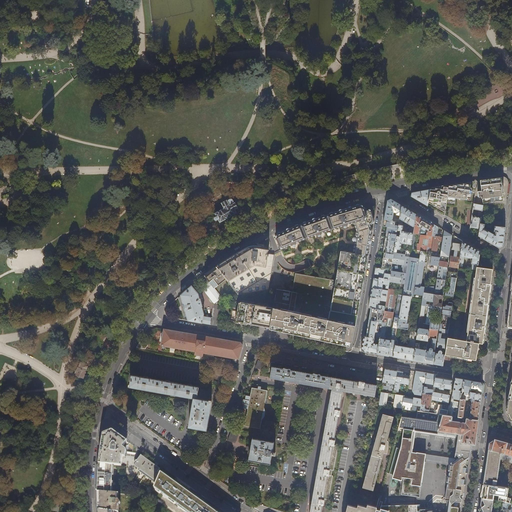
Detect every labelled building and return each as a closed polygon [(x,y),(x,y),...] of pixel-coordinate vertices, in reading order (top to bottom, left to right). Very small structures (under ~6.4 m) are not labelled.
[(476,110),(504,99),(498,83),(486,88),(489,94),(472,100),(476,110)] [(504,199),(506,185),(501,178),(493,179),(477,181),(475,194),(473,204),(482,206),(483,206),(483,203),(489,202),(504,204),(504,199)] [(471,194),(472,194),(475,194),(477,181),(463,183),(462,185),(460,184),(458,184),(457,186),(453,185),(452,186),(449,186),(448,186),(448,187),(446,201),(454,202),(455,198),(466,200),(466,198),(470,198),(471,194)] [(446,201),(448,187),(446,187),(444,186),(435,188),(435,190),(432,189),(430,189),(427,205),(444,214),(446,201)] [(427,205),(430,189),(422,190),(411,192),(411,196),(427,206),(427,205)] [(200,208),(203,209),(211,195),(208,193),(200,208)] [(400,215),(402,205),(398,203),(391,199),(387,200),(384,219),(394,221),(394,218),(392,218),(394,212),(396,213),(396,214),(400,215)] [(237,209),(233,200),(232,200),(231,200),(227,201),(222,204),(225,209),(215,214),(217,217),(215,218),(215,219),(215,220),(216,220),(218,220),(220,222),(232,215),(236,213),(235,210),(237,209)] [(481,216),(482,206),(473,204),(472,209),(479,210),(478,216),(481,216)] [(306,221),(305,223),(295,226),(294,226),(290,228),(288,230),(285,231),(284,230),(280,232),(280,233),(278,234),(277,235),(276,237),(280,246),(283,248),(291,244),(292,245),(293,246),(294,245),(295,244),(295,242),(316,234),(317,235),(318,236),(320,236),(321,234),(320,233),(342,226),(343,227),(344,228),(346,227),(347,226),(346,224),(351,223),(354,224),(356,232),(355,232),(354,237),(353,237),(352,238),(351,240),(352,241),(354,241),(352,253),(367,256),(368,250),(369,249),(370,245),(369,245),(369,241),(370,238),(370,239),(371,238),(372,234),(371,233),(371,230),(370,224),(373,223),(374,220),(371,210),(368,209),(364,210),(363,207),(363,206),(362,206),(360,205),(348,208),(347,208),(343,209),(343,210),(340,211),(337,212),(336,211),(332,212),(331,214),(321,217),(320,216),(316,217),(316,219),(313,220),(310,221),(309,220),(306,221)] [(413,233),(413,232),(402,230),(403,226),(402,220),(414,227),(416,214),(408,209),(402,205),(400,215),(400,219),(399,222),(397,233),(399,234),(399,236),(397,236),(395,248),(397,249),(400,249),(401,242),(411,243),(413,233)] [(439,253),(442,237),(432,236),(433,224),(430,222),(421,217),(416,214),(414,227),(414,228),(414,230),(413,232),(413,233),(419,234),(420,227),(421,227),(422,227),(422,229),(424,230),(425,229),(427,229),(427,230),(427,231),(426,235),(419,234),(417,250),(420,251),(426,252),(431,253),(434,252),(439,253)] [(480,224),(481,217),(471,216),(470,227),(473,228),(479,229),(480,224)] [(397,233),(399,222),(395,221),(394,221),(384,219),(383,226),(387,226),(387,229),(386,233),(397,235),(397,233)] [(442,237),(442,235),(437,234),(438,227),(433,224),(432,236),(442,237)] [(503,246),(505,227),(494,226),(494,231),(495,231),(495,234),(493,234),(483,229),(484,227),(486,227),(491,228),(491,226),(480,224),(479,229),(478,236),(489,242),(498,248),(501,247),(503,246)] [(447,267),(452,235),(449,234),(444,230),(441,255),(440,255),(439,266),(447,267)] [(395,248),(397,236),(397,235),(386,233),(385,241),(383,252),(384,252),(394,254),(395,248)] [(458,266),(460,257),(457,256),(457,250),(461,251),(462,241),(453,236),(451,249),(455,250),(454,256),(450,255),(449,267),(456,268),(456,269),(458,270),(458,266)] [(477,267),(480,251),(471,246),(462,241),(461,251),(460,257),(458,266),(463,267),(464,257),(471,258),(470,263),(471,263),(470,268),(476,269),(476,267),(477,267)] [(269,290),(275,255),(274,254),(268,253),(269,248),(257,247),(255,247),(253,247),(250,247),(246,249),(236,255),(218,266),(217,267),(226,279),(239,295),(269,290)] [(404,264),(406,250),(405,250),(404,250),(403,254),(396,253),(397,249),(395,248),(394,254),(392,263),(404,264)] [(410,250),(406,250),(404,264),(403,268),(401,283),(401,284),(405,284),(409,257),(410,250)] [(421,286),(426,252),(420,251),(419,259),(414,294),(423,295),(423,293),(424,288),(424,287),(421,286)] [(367,263),(368,256),(367,256),(352,253),(341,252),(336,280),(296,273),(293,292),(276,289),(273,308),(270,328),(285,331),(302,335),(320,338),(336,342),(345,344),(351,340),(354,325),(356,326),(358,314),(361,294),(362,288),(367,263)] [(392,263),(394,254),(384,252),(383,258),(380,258),(379,268),(385,269),(391,270),(392,265),(392,263)] [(439,266),(440,255),(433,254),(430,255),(429,263),(437,264),(437,267),(439,267),(439,266)] [(21,257),(21,266),(30,266),(29,257),(21,257)] [(414,294),(419,259),(409,257),(405,284),(403,295),(413,296),(414,297),(414,294)] [(401,283),(403,268),(400,268),(400,270),(401,272),(393,270),(393,266),(392,265),(391,270),(391,274),(390,281),(401,283)] [(443,295),(447,267),(439,266),(439,267),(435,290),(435,292),(434,294),(443,295)] [(226,279),(217,267),(215,267),(214,268),(205,275),(208,279),(214,287),(226,279)] [(487,305),(492,269),(477,267),(476,267),(476,269),(466,340),(447,337),(447,338),(445,353),(444,355),(460,357),(475,360),(478,342),(482,343),(485,320),(487,305)] [(383,283),(385,273),(385,269),(379,268),(376,268),(374,274),(380,275),(380,277),(379,277),(379,279),(378,279),(378,278),(374,278),(372,288),(382,289),(383,283)] [(390,281),(391,274),(385,273),(383,283),(387,284),(386,288),(387,288),(387,290),(382,289),(381,299),(370,297),(369,307),(371,308),(379,309),(385,310),(385,306),(377,305),(377,302),(380,303),(380,300),(387,301),(388,290),(389,289),(389,288),(390,281)] [(453,297),(456,278),(447,277),(447,280),(447,281),(451,282),(449,291),(445,290),(444,295),(453,297)] [(202,306),(200,301),(201,301),(200,300),(198,294),(191,286),(178,297),(184,320),(200,323),(217,326),(222,298),(214,287),(208,279),(200,285),(214,302),(211,317),(203,316),(203,314),(201,306),(202,306)] [(371,292),(370,297),(381,299),(382,289),(372,288),(371,292)] [(391,327),(397,290),(389,288),(389,289),(388,290),(387,301),(386,306),(385,306),(385,310),(384,313),(380,335),(385,336),(387,326),(391,327)] [(423,324),(427,304),(430,304),(426,324),(430,325),(430,323),(432,311),(433,305),(434,294),(430,293),(423,293),(423,295),(419,323),(423,324)] [(396,337),(398,328),(403,295),(399,294),(392,334),(392,337),(396,337)] [(442,304),(437,303),(438,298),(440,298),(440,300),(442,300),(443,295),(434,294),(433,305),(441,307),(442,304)] [(407,324),(411,299),(413,299),(413,296),(403,295),(398,328),(408,329),(409,324),(407,324)] [(270,328),(273,308),(240,302),(237,322),(262,326),(270,328)] [(379,309),(371,308),(366,337),(374,338),(378,312),(379,309)] [(449,325),(451,311),(442,310),(441,315),(447,316),(446,323),(443,322),(440,322),(440,324),(449,325)] [(378,312),(374,338),(366,337),(364,336),(361,349),(363,351),(377,354),(380,335),(384,313),(378,312)] [(437,336),(439,324),(430,323),(430,325),(429,330),(427,341),(427,343),(429,343),(430,337),(430,335),(434,336),(437,336)] [(90,341),(101,347),(110,330),(99,324),(90,341)] [(448,333),(449,325),(440,324),(439,332),(442,332),(448,333)] [(427,341),(429,330),(418,328),(417,332),(416,339),(427,341)] [(242,346),(240,343),(208,337),(202,336),(196,335),(164,329),(161,345),(195,351),(195,354),(203,356),(203,352),(232,358),(232,362),(237,363),(238,359),(242,346)] [(413,360),(416,343),(416,339),(417,332),(411,331),(409,340),(408,340),(407,347),(397,345),(398,341),(396,340),(396,341),(393,357),(403,359),(413,360)] [(445,353),(447,338),(444,337),(444,339),(441,339),(442,332),(439,332),(437,347),(443,348),(443,351),(443,352),(445,353)] [(389,356),(392,338),(392,337),(389,336),(388,336),(387,340),(384,339),(385,336),(380,335),(377,354),(386,356),(389,356)] [(143,343),(142,339),(137,347),(146,349),(148,344),(143,343)] [(424,362),(426,351),(426,348),(424,347),(424,348),(425,349),(424,350),(420,349),(420,346),(420,344),(416,343),(413,360),(424,362)] [(433,364),(434,352),(432,352),(432,350),(431,349),(432,347),(430,347),(430,349),(429,350),(429,351),(426,351),(424,362),(433,364)] [(443,366),(444,355),(442,354),(442,352),(441,351),(440,351),(439,351),(439,352),(439,354),(436,353),(434,364),(439,365),(443,366)] [(257,361),(255,368),(260,370),(263,363),(257,361)] [(80,362),(78,368),(77,368),(74,376),(83,379),(86,371),(88,366),(80,362)] [(309,511),(321,511),(324,500),(328,500),(333,476),(329,475),(330,470),(334,471),(338,446),(334,445),(335,439),(334,439),(338,415),(339,415),(340,410),(339,409),(343,390),(359,393),(374,396),(376,384),(364,382),(364,381),(359,381),(320,374),(313,373),(290,369),(290,368),(283,367),(283,368),(272,366),(270,378),(285,380),(315,385),(332,388),(331,391),(328,407),(323,437),(318,467),(312,498),(309,511)] [(394,391),(396,378),(395,378),(395,376),(396,376),(397,370),(393,370),(385,369),(384,371),(383,381),(385,381),(385,383),(390,384),(390,385),(389,385),(388,390),(394,391)] [(423,393),(425,384),(425,382),(427,373),(416,371),(415,373),(412,390),(414,394),(423,395),(423,393)] [(434,384),(435,376),(436,374),(431,374),(427,373),(425,382),(430,383),(430,384),(431,384),(434,384)] [(188,427),(206,430),(208,423),(210,408),(211,401),(209,401),(196,399),(198,387),(130,376),(128,387),(140,389),(193,398),(188,427)] [(398,391),(400,382),(400,381),(402,381),(401,382),(409,383),(410,378),(409,378),(396,376),(396,378),(394,391),(398,391)] [(448,402),(449,395),(434,391),(435,389),(436,386),(439,386),(439,388),(443,388),(443,387),(451,388),(452,380),(440,378),(435,376),(434,384),(433,389),(432,394),(430,402),(438,403),(439,400),(448,402)] [(460,398),(462,390),(459,389),(459,388),(460,387),(462,387),(463,379),(459,379),(455,378),(451,403),(451,405),(449,405),(448,409),(447,415),(458,417),(460,400),(460,398)] [(470,388),(472,381),(469,380),(463,379),(462,387),(462,390),(460,398),(465,399),(468,399),(470,391),(470,388)] [(481,393),(483,385),(481,383),(475,382),(472,381),(470,388),(476,389),(476,392),(481,393)] [(432,394),(433,389),(427,389),(427,386),(426,386),(426,385),(425,384),(423,393),(432,394)] [(245,426),(260,429),(267,390),(252,388),(250,396),(248,409),(245,426)] [(481,399),(481,393),(476,392),(470,391),(468,399),(472,400),(471,406),(464,408),(465,399),(460,398),(460,400),(458,417),(478,420),(481,399)] [(412,404),(413,397),(412,398),(411,398),(411,399),(410,399),(409,399),(408,399),(407,399),(406,398),(405,397),(404,396),(404,395),(381,392),(378,405),(404,409),(411,410),(412,406),(412,404)] [(430,402),(432,394),(423,393),(423,395),(422,398),(421,406),(420,411),(428,412),(429,409),(422,408),(423,404),(424,403),(430,404),(430,402)] [(248,409),(250,396),(246,395),(245,399),(243,398),(242,401),(242,404),(244,404),(246,404),(245,408),(248,409)] [(421,406),(422,398),(413,397),(412,404),(412,406),(411,410),(417,411),(417,407),(417,405),(421,406)] [(447,415),(448,409),(441,408),(442,404),(438,403),(437,407),(436,408),(435,408),(434,409),(434,410),(429,409),(428,412),(447,415)] [(460,450),(471,451),(473,451),(474,440),(478,420),(458,417),(447,415),(428,412),(420,411),(417,411),(411,410),(404,409),(398,427),(403,428),(415,430),(437,433),(438,431),(462,435),(460,450)] [(387,454),(388,446),(388,445),(388,444),(388,443),(388,441),(387,440),(394,416),(383,414),(362,487),(373,490),(384,453),(387,454)] [(415,430),(403,428),(401,446),(400,448),(412,452),(415,430)] [(120,465),(120,456),(125,457),(126,450),(122,447),(127,441),(112,430),(108,432),(103,434),(100,451),(98,464),(113,465),(120,465)] [(229,432),(227,442),(235,444),(237,434),(229,432)] [(265,463),(271,464),(274,443),(275,442),(253,438),(252,443),(250,443),(249,449),(247,455),(249,455),(249,460),(265,463)] [(511,444),(503,442),(501,441),(494,439),(494,440),(493,440),(489,443),(488,450),(501,452),(511,455),(511,444)] [(400,448),(397,447),(389,474),(403,478),(401,495),(418,497),(420,498),(425,462),(426,455),(427,454),(417,452),(417,453),(412,452),(400,448)] [(471,451),(460,450),(459,456),(450,465),(448,480),(445,500),(447,500),(454,501),(458,502),(460,502),(460,501),(461,501),(462,500),(468,459),(470,457),(471,451)] [(501,452),(488,450),(484,476),(483,484),(508,487),(510,488),(511,483),(497,482),(501,452)] [(154,489),(160,473),(158,471),(160,469),(157,467),(159,464),(157,463),(156,462),(154,464),(141,455),(137,461),(135,460),(134,462),(135,463),(133,465),(139,469),(135,480),(139,483),(153,490),(154,489)] [(451,458),(426,455),(425,462),(450,465),(451,458)] [(111,493),(113,465),(98,464),(98,479),(97,489),(97,492),(111,493)] [(173,482),(160,473),(154,489),(186,511),(219,511),(207,504),(174,480),(173,482)] [(506,496),(508,487),(483,484),(482,493),(481,495),(481,497),(492,499),(493,495),(498,495),(497,500),(503,501),(508,503),(510,497),(506,496)] [(116,511),(117,506),(118,506),(120,503),(118,499),(116,499),(117,493),(111,493),(97,492),(97,495),(97,497),(98,510),(113,511),(116,511)] [(47,510),(58,511),(61,497),(50,495),(47,510)] [(499,511),(503,501),(497,500),(492,499),(481,497),(480,508),(478,509),(479,511),(478,511),(499,511)] [(416,511),(416,504),(381,505),(382,502),(378,500),(376,507),(375,511),(416,511)] [(450,511),(451,505),(453,506),(454,501),(447,500),(445,511),(450,511)] [(459,511),(461,507),(453,506),(451,505),(450,511),(433,511),(434,503),(427,501),(425,504),(424,508),(420,507),(420,504),(416,504),(416,511),(459,511)] [(511,511),(511,509),(510,510),(507,509),(509,503),(508,503),(503,501),(499,511),(511,511)]
